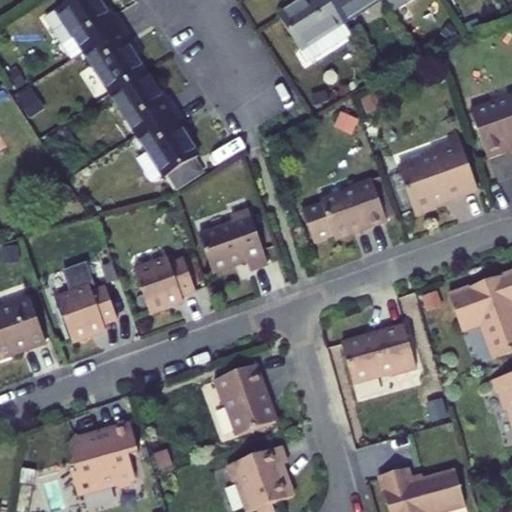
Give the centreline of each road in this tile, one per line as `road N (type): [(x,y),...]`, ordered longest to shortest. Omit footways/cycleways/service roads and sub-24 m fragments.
road 1 (residential): [(0,411),(291,307)]
road 2 (residential): [(306,301),(511,228)]
road 3 (residential): [(291,307),(349,511)]
road 4 (residential): [(306,301),(257,154)]
